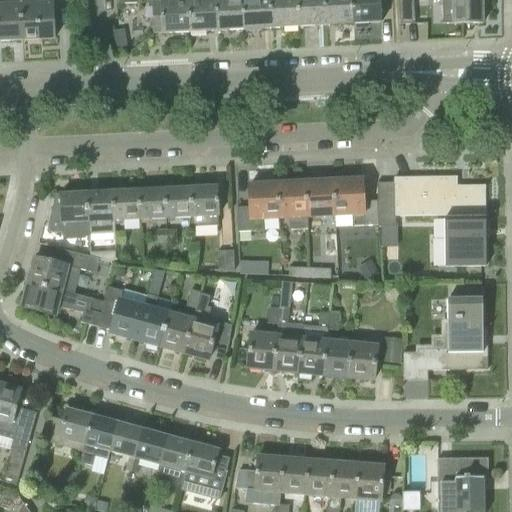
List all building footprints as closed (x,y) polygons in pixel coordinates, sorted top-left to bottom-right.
[(0,0),(0,42),(22,42),(19,3),(21,3),(20,0),(0,0)] [(215,0),(187,0),(188,2),(187,2),(189,2),(190,34),(218,32),(217,0),(215,0)] [(217,0),(218,32),(246,31),(244,0),(217,0)] [(244,0),(246,31),(272,30),(270,0),(244,0)] [(270,0),(272,30),(300,28),(297,0),(270,0)] [(297,0),(300,28),(326,27),(324,0),(297,0)] [(324,0),(326,27),(354,26),(352,0),(324,0)] [(352,0),(354,26),(381,24),(379,0),(352,0)] [(452,0),(453,25),(483,25),(482,0),(452,0)] [(52,4),(33,5),(33,2),(21,3),(19,3),(22,42),(54,40),(52,4)] [(152,3),(154,34),(162,34),(162,35),(190,34),(189,2),(187,2),(152,3)] [(394,184),(377,184),(377,202),(376,202),(377,217),(393,217),(444,216),(444,220),(485,221),(484,187),(457,188),(456,179),(394,179),(394,184)] [(363,203),(362,181),(333,183),(335,218),(350,218),(350,228),(377,226),(377,217),(376,202),(363,203)] [(335,218),(333,183),(305,184),(307,220),(308,220),(335,218)] [(278,185),(280,221),(290,221),(290,231),(308,230),(308,220),(307,220),(305,184),(278,185)] [(278,185),(249,187),(250,208),(237,209),(238,233),(263,232),(263,222),(280,221),(278,185)] [(218,218),(217,188),(191,189),(192,219),(192,229),(218,228),(217,218),(218,218)] [(164,191),(166,220),(192,219),(191,189),(164,191)] [(140,192),(141,222),(166,220),(164,191),(140,192)] [(114,223),(141,222),(140,192),(113,193),(114,223)] [(113,193),(88,194),(89,235),(114,234),(114,223),(113,193)] [(89,235),(88,194),(56,196),(47,229),(48,232),(52,234),(62,234),(63,241),(85,240),(85,237),(89,237),(89,235)] [(377,217),(377,226),(393,226),(393,217),(377,217)] [(486,268),(485,221),(444,220),(445,269),(486,268)] [(380,227),(380,247),(397,247),(397,227),(380,227)] [(157,245),(167,244),(166,231),(156,231),(157,245)] [(166,231),(167,244),(176,244),(176,231),(166,231)] [(114,234),(115,246),(124,246),(123,234),(114,234)] [(233,252),(217,252),(218,273),(234,272),(233,252)] [(91,259),(108,263),(110,264),(116,260),(115,253),(90,254),(91,259)] [(108,263),(91,259),(71,254),(67,267),(59,265),(34,259),(28,285),(61,293),(73,296),(79,271),(95,276),(97,267),(106,269),(108,263)] [(371,262),(358,269),(366,284),(379,276),(371,262)] [(251,276),(252,263),(240,263),(239,276),(251,276)] [(123,279),(125,271),(114,269),(112,277),(123,279)] [(289,278),(310,279),(310,270),(290,269),(289,278)] [(331,271),(310,270),(310,279),(330,280),(331,271)] [(151,281),(161,284),(164,273),(154,272),(151,281)] [(159,348),(168,315),(154,311),(161,284),(151,281),(144,308),(135,341),(159,348)] [(290,313),(289,313),(292,284),(282,283),(279,312),(277,327),(276,327),(276,338),(273,372),(297,375),(301,341),(302,341),(303,327),(288,326),(290,313)] [(22,309),(55,318),(61,293),(28,285),(22,309)] [(144,308),(119,302),(122,292),(109,289),(98,329),(111,332),(110,335),(135,341),(144,308)] [(191,292),(187,308),(196,310),(200,295),(191,292)] [(183,355),(208,362),(219,321),(208,318),(211,309),(207,309),(210,298),(200,295),(196,310),(193,322),(183,355)] [(480,354),(480,331),(482,331),(482,301),(447,301),(448,352),(415,352),(415,355),(403,355),(403,382),(427,382),(427,372),(487,371),(487,354),(480,354)] [(97,328),(104,305),(92,302),(85,325),(97,328)] [(268,326),(276,327),(277,327),(279,312),(269,311),(268,326)] [(193,322),(168,315),(159,348),(183,355),(193,322)] [(327,332),(328,316),(320,315),(318,331),(327,332)] [(340,317),(328,316),(327,332),(338,333),(340,317)] [(251,336),(247,370),(273,372),(276,338),(251,336)] [(384,339),(382,363),(401,365),(403,341),(384,339)] [(297,375),(322,377),(325,343),(302,341),(301,341),(297,375)] [(346,379),(350,346),(325,343),(322,377),(346,379)] [(373,382),(377,348),(350,346),(346,379),(373,382)] [(26,452),(36,415),(16,409),(21,392),(0,386),(0,437),(13,441),(10,451),(13,452),(14,449),(26,452)] [(92,418),(67,411),(63,424),(47,419),(41,443),(81,454),(83,454),(92,418)] [(110,453),(118,425),(92,418),(83,454),(81,454),(80,458),(94,462),(95,457),(108,460),(109,453),(110,453)] [(110,453),(129,458),(126,471),(132,472),(142,431),(118,425),(110,453)] [(137,474),(141,461),(160,466),(168,438),(142,431),(132,472),(137,474)] [(186,473),(193,445),(168,438),(160,466),(186,473)] [(218,452),(193,445),(186,473),(181,490),(220,500),(227,473),(226,472),(229,461),(217,458),(218,452)] [(16,487),(26,452),(14,449),(13,452),(4,483),(16,487)] [(279,508),(279,506),(280,493),(283,460),(257,458),(256,473),(255,491),(246,490),(246,505),(278,508),(279,508)] [(305,495),(308,462),(283,460),(280,493),(305,495)] [(437,486),(441,486),(440,511),(483,511),(483,481),(488,480),(488,460),(437,461),(437,486)] [(333,464),(308,462),(305,495),(330,498),(331,498),(333,464)] [(339,511),(340,499),(355,500),(358,466),(333,464),(331,498),(330,498),(328,511),(339,511)] [(384,470),(384,468),(358,466),(355,500),(381,502),(383,483),(389,484),(390,471),(384,470)] [(94,511),(96,500),(85,497),(83,509),(94,511)] [(401,511),(402,500),(389,501),(389,511),(401,511)] [(96,511),(105,511),(107,505),(97,503),(95,511),(96,511)]
